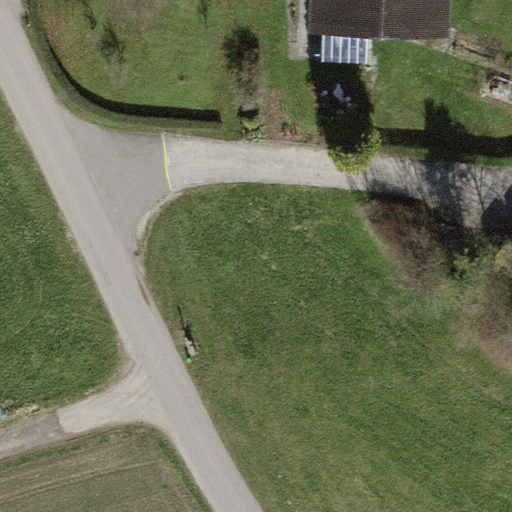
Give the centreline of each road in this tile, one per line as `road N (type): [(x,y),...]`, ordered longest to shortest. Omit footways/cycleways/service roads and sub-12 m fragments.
road 1 (unclassified): [(246,511),(163,383),(0,40)]
road 2 (track): [(0,446),(163,383)]
